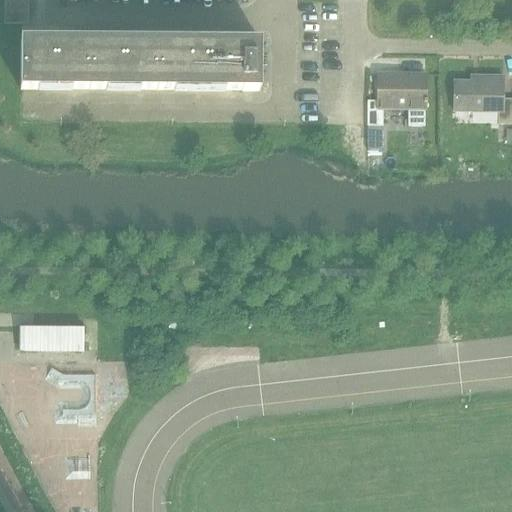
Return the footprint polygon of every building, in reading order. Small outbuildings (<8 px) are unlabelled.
[(4,0),(4,12),(28,13),(28,1),(4,0)] [(28,24),(28,13),(4,12),(4,24),(28,24)] [(259,42),(20,40),(20,90),(259,92),(259,42)] [(425,75),(377,75),(377,101),(367,101),(366,126),(370,126),(382,127),(382,109),(404,109),(404,126),(424,127),(425,109),(425,75)] [(511,125),(511,99),(501,100),(501,77),(477,77),(477,82),(453,82),(452,112),(496,112),(496,126),(511,125)] [(382,150),(382,127),(370,126),(366,126),(366,150),(382,150)] [(18,327),(18,350),(83,351),(83,328),(18,327)] [(83,381),(84,366),(39,363),(38,378),(83,381)] [(52,416),(84,415),(84,399),(51,400),(52,416)]
